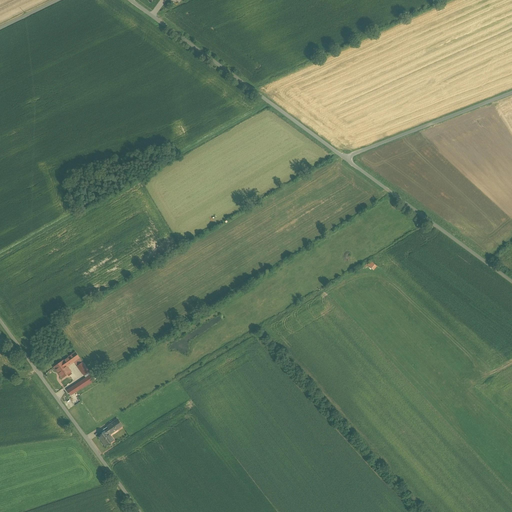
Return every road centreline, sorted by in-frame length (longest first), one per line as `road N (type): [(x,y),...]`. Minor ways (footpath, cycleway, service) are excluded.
road 1 (unclassified): [(143,0),(351,154)]
road 2 (unclassified): [(0,317),(141,511)]
road 3 (unclassified): [(351,154),(511,276)]
road 4 (unclassified): [(511,92),(351,154)]
